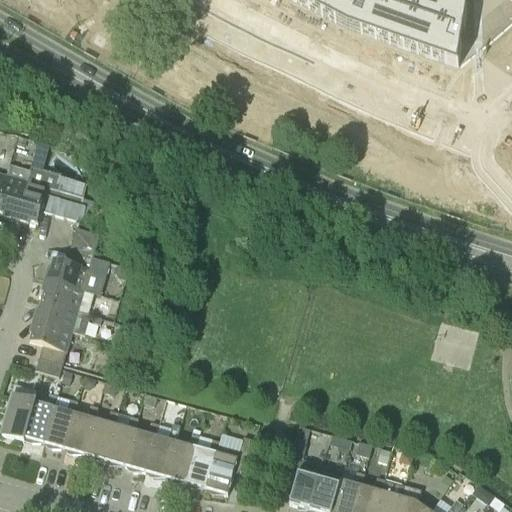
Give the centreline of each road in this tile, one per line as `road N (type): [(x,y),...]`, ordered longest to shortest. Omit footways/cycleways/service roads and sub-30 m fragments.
road 1 (secondary): [(101,90),(271,173),(511,265)]
road 2 (residential): [(208,0),(367,78),(499,130)]
road 3 (secondary): [(101,90),(0,20)]
